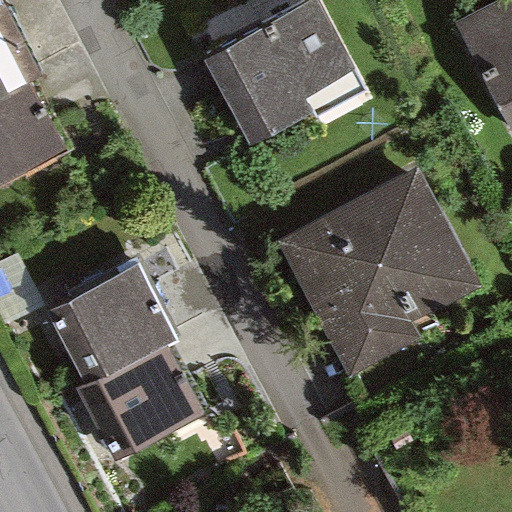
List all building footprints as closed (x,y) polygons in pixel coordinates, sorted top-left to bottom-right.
[(358,84),(314,0),(287,0),(202,45),(251,139),(358,84)] [(511,0),(507,0),(462,23),(511,119),(511,0)] [(0,92),(33,76),(0,8),(0,92)] [(0,175),(66,144),(33,76),(0,92),(0,175)] [(417,181),(288,244),(345,361),(408,330),(401,314),(467,283),(417,181)] [(173,340),(138,268),(48,312),(84,384),(173,340)] [(209,412),(173,340),(84,384),(120,456),(209,412)]
